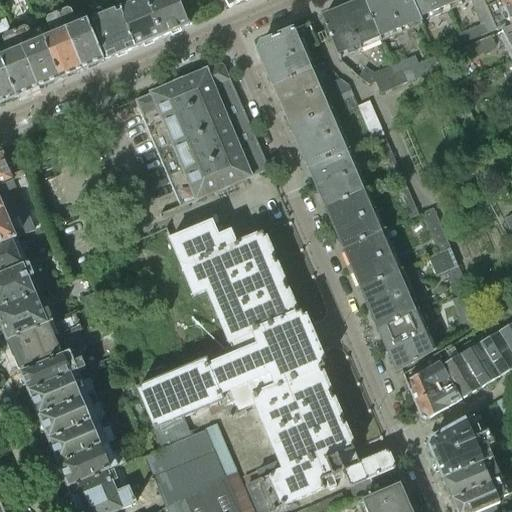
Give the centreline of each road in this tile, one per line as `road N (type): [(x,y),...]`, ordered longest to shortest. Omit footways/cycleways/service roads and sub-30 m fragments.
road 1 (residential): [(404,441),(228,26)]
road 2 (residential): [(228,26),(0,121)]
road 3 (residential): [(404,441),(511,382)]
